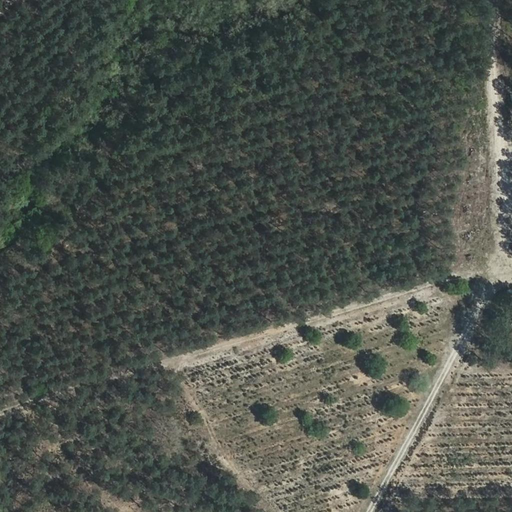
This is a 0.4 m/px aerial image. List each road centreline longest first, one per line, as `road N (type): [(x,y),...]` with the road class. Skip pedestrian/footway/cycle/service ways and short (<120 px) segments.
road 1 (track): [(511,275),(31,396),(0,412)]
road 2 (track): [(511,264),(495,0)]
road 3 (track): [(366,511),(488,281)]
